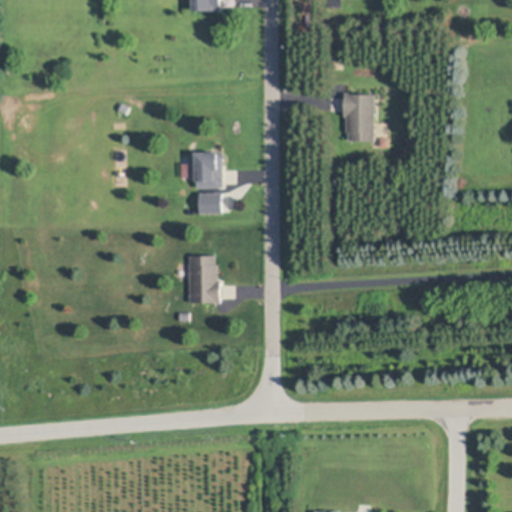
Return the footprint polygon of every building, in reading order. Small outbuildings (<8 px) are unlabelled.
[(221,0),(222,9),(194,9),(194,0),(221,0)] [(344,68),(336,68),(336,54),(344,54),(344,68)] [(377,93),(377,140),(351,140),(351,131),(349,131),(349,115),(346,115),(346,91),(352,91),(352,93),(377,93)] [(131,106),(128,113),(120,109),(124,102),(131,106)] [(225,152),(225,186),(199,186),(199,180),(197,180),(198,152),(225,152)] [(224,212),(202,212),(202,192),(224,192),(224,212)] [(223,280),(223,303),(192,302),(193,255),(218,255),(218,263),(220,264),(220,280),(223,280)] [(192,312),(192,319),(182,319),(182,311),(192,312)]
